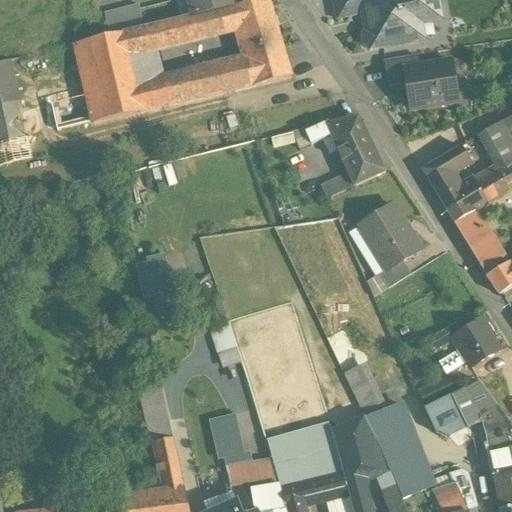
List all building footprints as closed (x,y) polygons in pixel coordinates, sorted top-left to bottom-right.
[(187,0),(188,2),(192,19),(216,13),(235,9),(232,0),(187,0)] [(332,0),(337,21),(363,16),(359,0),(332,0)] [(359,0),(363,16),(366,33),(363,38),(365,46),(369,49),(370,51),(408,44),(407,42),(422,39),(419,25),(430,23),(427,8),(438,6),(436,0),(359,0)] [(292,79),(269,1),(235,9),(216,13),(220,28),(237,24),(247,57),(246,57),(247,59),(256,88),(292,79)] [(138,7),(104,15),(110,38),(122,35),(144,30),(138,7)] [(144,30),(122,35),(129,57),(156,51),(198,41),(196,34),(220,28),(216,13),(192,19),(144,30)] [(110,38),(75,46),(87,97),(92,122),(93,125),(145,113),(170,107),(237,93),(232,74),(216,77),(214,67),(164,80),(163,80),(142,76),(134,77),(129,57),(122,35),(110,38)] [(156,51),(129,57),(134,77),(142,76),(163,80),(164,80),(156,51)] [(416,56),(384,62),(388,87),(406,84),(404,70),(418,68),(416,56)] [(247,59),(214,67),(216,77),(232,74),(237,93),(256,88),(247,59)] [(10,62),(0,64),(0,147),(26,140),(59,131),(59,130),(52,105),(22,112),(10,62)] [(418,68),(404,70),(406,84),(410,111),(457,103),(451,63),(418,68)] [(87,97),(52,105),(59,130),(92,122),(87,97)] [(511,116),(498,125),(510,147),(511,146),(511,116)] [(384,174),(358,119),(327,127),(326,127),(330,137),(345,169),(348,175),(354,187),(384,174)] [(326,125),(305,133),(311,146),(330,137),(326,127),(327,127),(326,125)] [(498,172),(475,185),(487,204),(508,191),(507,190),(511,187),(511,146),(510,147),(498,125),(478,136),(498,172)] [(26,140),(0,147),(0,166),(30,159),(26,140)] [(461,148),(422,171),(431,186),(449,177),(470,163),(461,148)] [(348,175),(320,188),(326,201),(354,188),(354,187),(348,175)] [(449,177),(431,186),(440,200),(457,190),(449,177)] [(457,190),(440,200),(454,224),(475,211),(487,204),(475,185),(473,180),(457,190)] [(420,251),(393,207),(359,228),(385,271),(386,272),(402,263),(420,251)] [(475,211),(454,224),(462,238),(481,227),(475,211)] [(511,266),(510,268),(500,251),(498,253),(481,227),(462,238),(478,265),(498,294),(511,285),(511,266)] [(164,255),(134,263),(145,302),(175,294),(164,255)] [(385,271),(378,275),(387,290),(411,276),(402,263),(386,272),(385,271)] [(473,370),(498,353),(479,323),(453,339),(473,370)] [(438,349),(453,339),(448,332),(434,342),(438,349)] [(364,419),(381,412),(363,370),(346,377),(364,419)] [(173,440),(157,371),(135,375),(150,439),(153,443),(173,440)] [(131,376),(114,380),(116,390),(133,386),(131,376)] [(426,406),(461,388),(456,377),(442,384),(441,381),(418,392),(426,406)] [(499,409),(479,382),(467,389),(484,416),(498,409),(499,409)] [(467,389),(424,409),(436,434),(480,419),(484,416),(467,389)] [(433,488),(399,405),(381,412),(364,419),(381,453),(389,473),(398,494),(402,500),(433,488)] [(511,428),(498,409),(484,416),(480,419),(483,429),(490,456),(497,498),(511,494),(511,428)] [(370,511),(368,504),(362,489),(363,484),(378,478),(389,473),(381,453),(364,419),(332,434),(342,473),(348,497),(352,511),(370,511)] [(480,419),(436,434),(443,447),(483,429),(480,419)] [(218,431),(225,460),(248,454),(241,425),(218,431)] [(298,483),(342,473),(332,434),(330,425),(267,442),(273,463),(279,486),(298,483)] [(164,492),(120,498),(121,511),(188,511),(187,506),(180,475),(176,457),(173,440),(153,443),(164,492)] [(273,463),(244,468),(249,491),(279,486),(273,463)] [(244,468),(226,470),(232,494),(249,491),(244,468)] [(298,483),(279,486),(285,510),(285,511),(287,511),(298,510),(348,497),(342,473),(298,483)] [(389,473),(378,478),(391,511),(406,511),(402,500),(398,494),(389,473)] [(467,481),(454,485),(464,505),(467,511),(480,511),(480,510),(467,481)] [(454,485),(433,492),(442,511),(464,505),(454,485)] [(249,491),(232,494),(234,501),(237,511),(270,511),(273,511),(285,510),(279,486),(249,491)] [(511,511),(511,494),(497,498),(499,511),(511,511)] [(95,511),(94,499),(78,500),(79,511),(95,511)] [(237,511),(234,501),(204,511),(237,511)]
